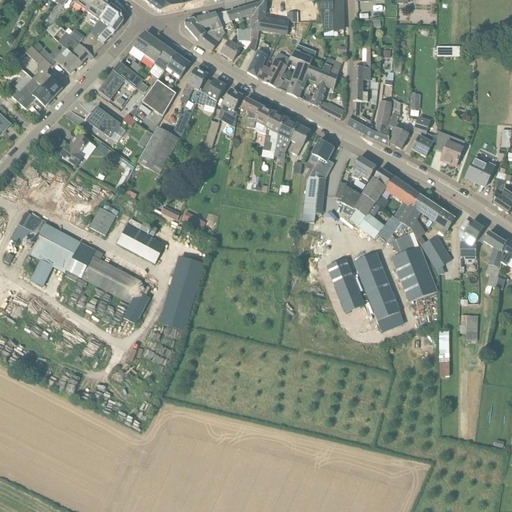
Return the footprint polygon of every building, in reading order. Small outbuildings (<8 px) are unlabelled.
[(76,0),(58,0),(56,4),(54,8),(60,12),(63,9),(68,0),(74,0),(76,1),(76,0)] [(95,0),(76,0),(76,1),(74,3),(87,12),(95,0)] [(100,22),(111,6),(102,0),(95,0),(87,12),(100,22)] [(142,0),(161,13),(183,7),(184,7),(174,0),(142,0)] [(264,24),(265,20),(267,3),(255,7),(228,15),(232,23),(245,19),(246,23),(247,23),(253,23),(264,24)] [(333,3),(319,3),(323,26),(323,31),(334,31),(344,31),(343,3),(333,3)] [(116,33),(124,23),(121,14),(111,6),(100,22),(99,22),(109,30),(98,41),(104,46),(116,33)] [(227,12),(215,15),(222,27),(230,24),(232,23),(228,15),(227,12)] [(289,23),(288,29),(295,29),(295,24),(298,24),(298,13),(288,14),(288,23),(289,23)] [(222,27),(215,15),(186,23),(185,27),(198,42),(212,53),(225,34),(222,27)] [(288,23),(265,20),(264,24),(253,23),(252,31),(252,32),(259,33),(259,32),(288,37),(288,29),(289,23),(288,23)] [(372,28),(380,28),(380,20),(372,20),(372,22),(372,28)] [(91,34),(98,41),(109,30),(99,22),(91,34)] [(53,38),(61,30),(55,24),(46,32),(53,38)] [(251,43),(252,32),(252,31),(248,31),(237,31),(238,43),(251,43)] [(259,33),(252,32),(251,43),(248,49),(255,53),(259,33)] [(90,55),(81,47),(69,36),(68,35),(67,34),(58,43),(65,48),(81,64),(90,55)] [(98,41),(91,34),(83,45),(81,47),(90,55),(93,58),(104,46),(98,41)] [(144,57),(156,41),(145,34),(137,44),(133,49),(144,57)] [(14,48),(18,41),(12,38),(8,45),(14,48)] [(166,49),(156,41),(144,57),(155,65),(166,49)] [(251,43),(238,43),(235,46),(230,43),(221,55),(232,62),(242,48),(246,51),(248,49),(251,43)] [(257,80),(263,68),(270,54),(271,51),(268,49),(269,47),(263,43),(247,74),(257,80)] [(33,49),(38,54),(43,50),(37,44),(33,49)] [(38,54),(33,49),(32,48),(25,54),(38,65),(38,74),(42,79),(48,73),(48,72),(47,71),(46,73),(44,70),(49,65),(39,55),(38,54)] [(65,48),(60,53),(56,49),(50,56),(56,63),(70,76),(81,64),(65,48)] [(460,58),(460,48),(437,48),(436,58),(460,58)] [(176,56),(166,49),(155,65),(154,66),(164,73),(166,71),(176,56)] [(49,65),(52,68),(56,63),(50,56),(44,50),(39,55),(49,65)] [(299,65),(294,77),(304,82),(306,77),(309,69),(310,68),(313,60),(315,55),(314,53),(306,50),(304,51),(303,56),(300,55),(301,53),(295,51),(291,60),(290,62),(299,65)] [(270,71),(263,68),(257,80),(264,84),(275,89),(280,80),(287,67),(290,60),(278,54),(271,69),(272,69),(272,70),(272,71),(271,71),(270,70),(270,71)] [(190,66),(176,56),(166,71),(180,81),(190,66)] [(309,83),(317,86),(318,85),(320,80),(324,81),(328,72),(338,76),(342,65),(336,62),(328,59),(322,73),(310,68),(309,69),(306,77),(304,82),(294,77),(287,95),(297,99),(301,89),(304,90),(306,84),(309,83)] [(129,69),(133,72),(138,66),(134,63),(129,69)] [(401,74),(402,64),(393,63),(393,73),(401,74)] [(137,90),(143,81),(124,67),(121,65),(100,94),(110,102),(124,83),(135,90),(135,89),(137,90)] [(142,69),(138,66),(133,72),(137,75),(142,69)] [(371,79),(371,70),(370,70),(363,70),(354,69),(354,85),(370,85),(371,85),(371,79)] [(200,92),(208,77),(196,70),(182,95),(189,98),(194,89),(200,92)] [(333,90),(338,76),(328,72),(324,81),(320,80),(318,85),(317,86),(313,98),(310,105),(319,110),(321,103),(327,88),(333,90)] [(58,82),(49,74),(48,73),(42,79),(38,74),(36,76),(32,80),(40,88),(41,87),(54,99),(63,90),(56,84),(58,82)] [(371,85),(370,101),(370,110),(375,111),(376,106),(378,84),(375,84),(376,79),(371,79),(371,85)] [(18,91),(12,97),(25,110),(36,99),(45,108),(49,104),(49,105),(53,101),(53,100),(54,99),(41,87),(40,88),(32,80),(20,93),(18,91)] [(284,82),(280,80),(275,89),(281,92),(285,83),(284,82)] [(216,107),(217,103),(226,88),(215,81),(207,94),(202,92),(197,104),(203,107),(205,107),(205,104),(216,107)] [(163,118),(177,95),(158,82),(155,86),(142,104),(163,118)] [(148,88),(142,84),(137,90),(143,94),(148,88)] [(371,85),(370,85),(354,85),(353,100),(370,101),(371,85)] [(235,127),(237,114),(234,112),(243,98),(231,91),(222,106),(220,119),(226,122),(235,127)] [(305,103),(310,105),(313,98),(308,96),(305,103)] [(419,112),(420,96),(411,96),(410,112),(419,112)] [(256,130),(254,130),(257,117),(262,108),(246,100),(241,109),(249,113),(246,132),(255,134),(256,133),(256,130)] [(370,101),(353,100),(353,103),(355,111),(348,126),(366,136),(367,135),(366,135),(371,123),(362,118),(366,110),(370,110),(370,101)] [(400,116),(400,105),(392,100),(391,104),(390,111),(400,116)] [(381,101),(378,123),(388,125),(389,120),(390,111),(391,104),(381,101)] [(327,106),(321,103),(319,110),(341,121),(345,113),(328,104),(327,106)] [(111,140),(121,126),(97,108),(86,122),(111,140)] [(257,117),(254,130),(256,130),(256,133),(261,134),(266,136),(267,130),(266,129),(273,114),(262,108),(257,117)] [(390,111),(389,120),(396,124),(400,116),(390,111)] [(171,136),(179,141),(191,116),(187,114),(180,116),(171,136)] [(278,135),(286,120),(273,114),(266,129),(267,130),(266,136),(263,152),(271,153),(273,157),(274,157),(275,151),(278,135)] [(4,133),(10,126),(0,116),(0,133),(2,131),(4,133)] [(134,123),(130,120),(126,118),(123,122),(127,125),(131,128),(134,123)] [(426,158),(433,145),(433,138),(426,134),(430,123),(419,119),(414,132),(421,135),(412,151),(426,158)] [(278,135),(275,151),(285,155),(286,151),(290,142),(298,127),(286,120),(278,135)] [(389,131),(389,144),(401,151),(409,136),(396,129),(398,127),(399,125),(396,124),(389,120),(388,125),(387,131),(389,131)] [(389,147),(389,144),(389,131),(387,131),(388,125),(378,123),(377,126),(373,138),(372,139),(389,147)] [(310,133),(298,127),(290,142),(296,144),(291,154),(297,157),(302,148),(310,133)] [(159,176),(179,141),(171,136),(158,129),(153,137),(150,143),(138,164),(159,176)] [(509,149),(510,142),(510,132),(502,131),(501,148),(509,149)] [(150,143),(153,137),(146,133),(142,139),(150,143)] [(456,168),(463,149),(465,143),(438,133),(436,152),(443,155),(442,160),(447,162),(447,164),(456,168)] [(80,156),(89,143),(79,135),(69,148),(68,146),(59,157),(76,169),(83,159),(80,156)] [(215,138),(207,135),(203,148),(211,151),(215,138)] [(319,159),(327,163),(328,162),(334,150),(319,142),(312,155),(319,159)] [(109,159),(113,153),(103,146),(99,152),(109,159)] [(121,193),(135,169),(113,153),(109,159),(125,171),(115,189),(121,193)] [(365,187),(376,168),(360,158),(351,173),(354,175),(352,178),(359,182),(359,183),(365,187)] [(325,186),(325,180),(334,165),(328,162),(327,163),(319,159),(307,183),(307,184),(325,186)] [(485,188),(495,168),(475,159),(466,179),(485,188)] [(301,176),(302,164),(295,164),(294,175),(301,176)] [(509,185),(511,177),(504,175),(505,170),(501,169),(499,174),(498,174),(496,180),(496,182),(506,184),(509,185)] [(362,197),(375,205),(384,191),(393,178),(380,170),(362,197)] [(420,197),(408,189),(393,178),(384,191),(393,196),(399,200),(409,207),(412,209),(420,197)] [(506,184),(496,182),(494,205),(508,215),(511,209),(511,195),(504,190),(506,184)] [(322,211),(325,186),(307,184),(303,221),(312,222),(313,210),(322,211)] [(335,199),(342,201),(346,188),(347,186),(340,184),(335,199)] [(352,212),(362,197),(346,188),(342,201),(341,204),(346,207),(344,214),(352,219),(355,214),(352,212)] [(380,209),(375,206),(375,205),(362,197),(352,212),(355,214),(352,219),(350,222),(360,229),(374,240),(384,228),(373,219),(380,209)] [(442,211),(420,197),(412,209),(420,213),(434,223),(442,211)] [(414,223),(420,213),(412,209),(409,207),(399,222),(398,224),(410,229),(416,240),(421,237),(424,235),(416,224),(414,223)] [(163,215),(180,220),(182,212),(165,208),(163,215)] [(116,217),(103,211),(100,209),(90,229),(106,237),(116,217)] [(455,220),(442,211),(434,223),(435,223),(431,228),(444,237),(448,231),(448,232),(455,220)] [(205,229),(208,221),(187,214),(184,222),(205,229)] [(472,248),(472,247),(484,230),(472,222),(464,234),(470,238),(466,244),(472,248)] [(155,266),(166,246),(127,226),(117,245),(155,266)] [(64,276),(65,273),(80,247),(45,227),(34,245),(26,240),(22,247),(30,251),(27,255),(64,276)] [(300,239),(308,240),(309,229),(301,228),(300,239)] [(314,234),(312,256),(323,256),(324,234),(314,234)] [(499,268),(502,253),(501,253),(506,245),(489,234),(483,242),(494,249),(486,275),(489,276),(487,287),(492,288),(496,289),(496,284),(497,279),(499,268)] [(426,244),(421,237),(416,240),(419,245),(422,248),(436,271),(439,276),(445,275),(442,269),(448,265),(447,264),(451,261),(437,237),(429,242),(426,244)] [(511,244),(507,241),(506,245),(501,253),(502,253),(499,268),(505,271),(507,268),(505,267),(510,258),(511,259),(511,244)] [(409,305),(438,293),(417,242),(396,250),(399,256),(391,259),(409,305)] [(472,248),(466,244),(460,244),(460,258),(464,258),(464,261),(466,263),(468,265),(471,265),(474,263),(475,261),(476,258),(476,247),(472,247),(472,248)] [(94,255),(80,247),(65,273),(79,281),(91,261),(94,255)] [(8,264),(12,257),(7,254),(3,262),(8,264)] [(183,257),(163,321),(186,328),(205,264),(183,257)] [(381,265),(378,257),(355,266),(377,323),(386,320),(401,314),(385,273),(381,265)] [(139,288),(91,261),(79,281),(127,309),(139,288)] [(344,261),(326,269),(344,315),(363,308),(344,261)] [(496,284),(496,289),(503,291),(505,281),(497,279),(496,284)] [(138,327),(152,300),(139,294),(125,320),(138,327)] [(466,335),(466,333),(478,333),(478,317),(461,317),(460,335),(466,335)] [(451,333),(440,334),(442,379),(452,379),(451,333)] [(503,449),(505,442),(496,440),(495,447),(503,449)]
